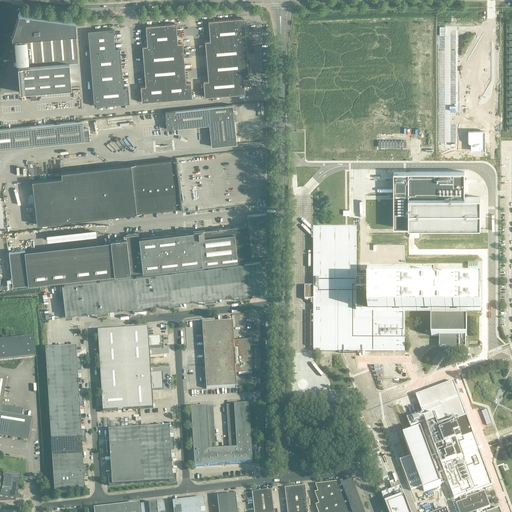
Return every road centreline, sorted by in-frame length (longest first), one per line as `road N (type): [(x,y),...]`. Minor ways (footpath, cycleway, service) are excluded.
road 1 (unknown): [(281,206),(15,232)]
road 2 (unclassified): [(99,499),(87,328),(92,321),(175,313)]
road 3 (unclassified): [(282,298),(280,96)]
road 4 (unclassified): [(129,21),(80,24),(89,114),(134,109)]
road 5 (unclassified): [(264,481),(264,303)]
road 6 (unclassified): [(186,490),(175,313)]
road 7 (unclassified): [(261,97),(256,15),(191,16)]
